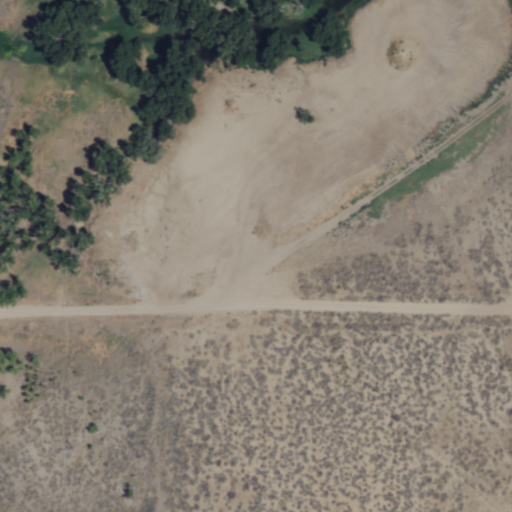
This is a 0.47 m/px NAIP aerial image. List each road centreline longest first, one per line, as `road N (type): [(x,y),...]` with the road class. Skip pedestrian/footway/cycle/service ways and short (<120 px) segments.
road 1 (residential): [(0,312),(511,307)]
road 2 (track): [(211,307),(378,187),(502,72),(511,48)]
